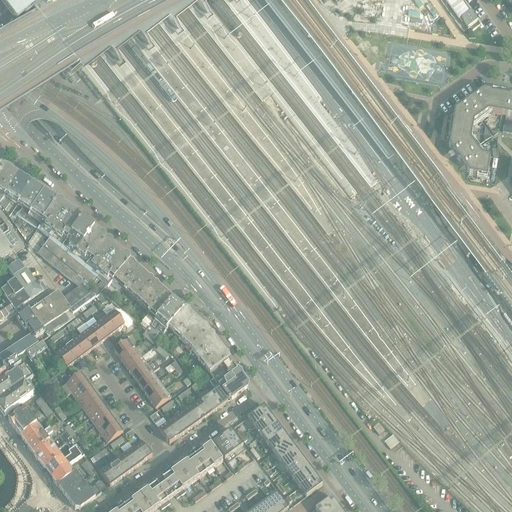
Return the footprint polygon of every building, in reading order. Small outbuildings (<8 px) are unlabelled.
[(501,116),(504,97),(502,94),(494,92),(494,94),(483,92),(471,101),(470,99),(465,102),(466,104),(454,113),(452,124),(451,123),(449,130),(472,134),(473,126),(475,126),(479,124),(487,118),(489,117),(489,115),(497,116),(501,116)] [(511,118),(511,97),(510,97),(510,95),(507,95),(502,94),(504,97),(501,116),(503,117),(505,117),(511,118)] [(482,157),(482,155),(481,153),(473,142),(471,141),(472,134),(449,130),(448,136),(450,137),(448,147),(457,160),(455,161),(458,166),(460,164),(468,177),(479,178),(479,180),(486,181),(490,159),(482,157)] [(16,205),(29,184),(4,167),(0,172),(0,207),(1,207),(4,212),(9,205),(7,201),(3,198),(4,197),(16,205)] [(40,225),(55,201),(29,184),(16,205),(22,209),(17,218),(37,231),(40,225)] [(47,265),(83,221),(76,215),(55,201),(40,225),(37,231),(44,237),(42,239),(43,240),(41,243),(42,243),(40,246),(42,248),(37,256),(47,265)] [(23,248),(0,213),(0,263),(13,254),(23,248)] [(69,283),(106,241),(83,221),(47,265),(69,283)] [(130,262),(118,252),(106,241),(69,283),(78,289),(81,287),(86,291),(91,284),(95,287),(99,282),(100,283),(89,294),(94,297),(100,294),(106,288),(107,289),(114,281),(130,262)] [(138,302),(154,284),(136,268),(130,262),(114,281),(138,302)] [(47,291),(41,283),(37,286),(26,271),(25,271),(19,263),(7,271),(13,279),(14,281),(7,287),(0,291),(0,292),(5,300),(14,313),(33,300),(47,291)] [(146,333),(173,301),(154,284),(138,302),(149,313),(147,315),(149,317),(152,320),(143,330),(146,333)] [(49,336),(75,319),(73,315),(95,299),(94,297),(89,294),(86,291),(81,287),(78,289),(63,300),(58,293),(43,304),(38,307),(30,313),(44,333),(48,338),(50,336),(49,336)] [(0,322),(14,313),(5,300),(2,302),(4,305),(0,307),(0,322)] [(168,330),(184,312),(173,301),(146,333),(142,336),(152,345),(155,341),(157,343),(168,330)] [(123,306),(117,302),(114,306),(119,310),(123,306)] [(44,333),(30,313),(29,310),(16,319),(25,332),(28,330),(32,336),(34,340),(44,333)] [(125,326),(113,311),(105,318),(116,333),(125,326)] [(209,334),(196,322),(184,312),(168,330),(180,340),(183,343),(190,350),(209,334)] [(116,333),(105,318),(96,324),(108,339),(116,333)] [(108,339),(96,324),(88,330),(100,345),(108,339)] [(100,345),(88,330),(80,336),(92,351),(100,345)] [(228,360),(219,347),(209,334),(190,350),(209,375),(228,360)] [(0,369),(2,368),(16,360),(24,354),(38,345),(34,340),(32,336),(0,356),(0,369)] [(92,351),(80,336),(72,342),(84,357),(92,351)] [(119,360),(135,349),(129,341),(113,352),(119,360)] [(30,361),(47,349),(42,342),(38,345),(24,354),(30,361)] [(84,357),(72,342),(64,348),(76,363),(84,357)] [(76,363),(64,348),(56,354),(67,370),(76,363)] [(125,369),(141,358),(135,349),(119,360),(125,369)] [(169,357),(163,352),(161,356),(166,360),(169,357)] [(131,377),(147,366),(141,358),(125,369),(131,377)] [(0,384),(13,375),(12,373),(21,367),(16,360),(2,368),(6,372),(0,376),(0,384)] [(247,384),(228,360),(209,375),(213,380),(217,386),(229,402),(246,391),(247,384)] [(0,402),(24,386),(35,378),(26,366),(13,375),(0,384),(0,402)] [(137,385),(153,374),(147,366),(131,377),(137,385)] [(52,384),(60,378),(65,374),(63,371),(43,385),(45,389),(52,384)] [(143,394),(159,382),(153,374),(137,385),(143,394)] [(71,395),(87,383),(81,375),(65,386),(71,395)] [(149,402),(165,391),(159,382),(143,394),(149,402)] [(77,403),(93,392),(87,383),(71,395),(77,403)] [(25,403),(33,397),(24,386),(0,402),(0,411),(4,417),(25,403)] [(155,410),(171,399),(165,391),(149,402),(155,410)] [(228,404),(218,391),(210,397),(219,410),(228,404)] [(83,411),(99,400),(93,392),(77,403),(83,411)] [(219,410),(210,397),(202,403),(211,416),(219,410)] [(54,416),(41,399),(35,403),(48,420),(54,416)] [(89,420),(105,408),(99,400),(83,411),(89,420)] [(211,416),(202,403),(200,400),(191,406),(202,422),(211,416)] [(202,422),(191,406),(183,412),(194,428),(202,422)] [(253,430),(270,417),(263,407),(246,420),(253,430)] [(95,428),(111,417),(105,408),(89,420),(95,428)] [(43,435),(25,411),(8,422),(27,448),(43,435)] [(194,428),(183,412),(175,418),(186,434),(194,428)] [(101,436),(117,425),(111,417),(95,428),(101,436)] [(259,438),(277,425),(270,417),(253,430),(259,438)] [(186,434),(175,418),(166,424),(177,440),(186,434)] [(49,443),(66,431),(64,429),(59,423),(49,431),(43,435),(27,448),(33,456),(49,443)] [(379,436),(385,431),(379,423),(372,428),(374,430),(379,436)] [(177,440),(166,424),(158,430),(169,446),(177,440)] [(107,445),(122,434),(123,434),(117,425),(101,436),(107,445)] [(266,447),(283,434),(277,425),(259,438),(266,447)] [(57,453),(66,446),(71,453),(77,448),(72,440),(68,435),(66,431),(49,443),(33,456),(45,472),(62,460),(57,453)] [(231,432),(222,439),(236,458),(246,452),(231,432)] [(272,456),(290,443),(283,434),(266,447),(272,456)] [(399,444),(393,435),(391,437),(384,443),(390,451),(398,445),(399,444)] [(236,458),(222,439),(212,445),(227,465),(236,458)] [(152,458),(141,442),(132,448),(143,464),(152,458)] [(279,464),(296,451),(290,443),(272,456),(279,464)] [(222,463),(211,448),(210,447),(205,451),(202,452),(200,454),(197,456),(194,458),(206,475),(214,469),(222,463)] [(68,468),(83,457),(77,448),(71,453),(68,455),(70,459),(64,463),(62,460),(45,472),(52,481),(68,468)] [(143,464),(132,448),(124,454),(135,470),(143,464)] [(285,473),(302,460),(296,451),(279,464),(285,473)] [(135,470),(124,454),(115,460),(127,476),(135,470)] [(206,475),(194,458),(192,460),(189,462),(187,463),(184,465),(179,469),(191,486),(198,480),(199,480),(206,475)] [(127,476),(115,460),(107,466),(118,482),(127,476)] [(292,482),(309,469),(302,460),(285,473),(292,482)] [(118,482),(107,466),(99,472),(110,488),(118,482)] [(68,468),(52,481),(58,489),(69,503),(70,504),(75,511),(78,511),(80,511),(86,507),(94,501),(95,500),(101,495),(102,495),(99,492),(97,489),(95,487),(89,491),(82,483),(75,475),(74,476),(68,468)] [(191,486),(179,469),(173,473),(171,475),(169,476),(166,478),(167,480),(165,482),(164,480),(159,483),(171,500),(175,497),(177,500),(185,494),(183,491),(191,486)] [(298,490),(315,477),(309,469),(292,482),(298,490)] [(322,486),(315,477),(298,490),(305,499),(322,486)] [(171,500),(159,483),(155,486),(156,488),(154,489),(153,488),(150,490),(148,491),(145,493),(139,497),(149,511),(154,511),(159,509),(161,511),(162,511),(170,505),(168,502),(171,500)] [(276,493),(268,500),(276,511),(284,511),(288,509),(276,493)] [(149,511),(139,497),(134,501),(131,503),(129,505),(126,507),(124,508),(126,511),(149,511)] [(317,511),(332,511),(338,508),(331,499),(316,510),(317,511)] [(276,511),(268,500),(259,506),(263,511),(276,511)]
